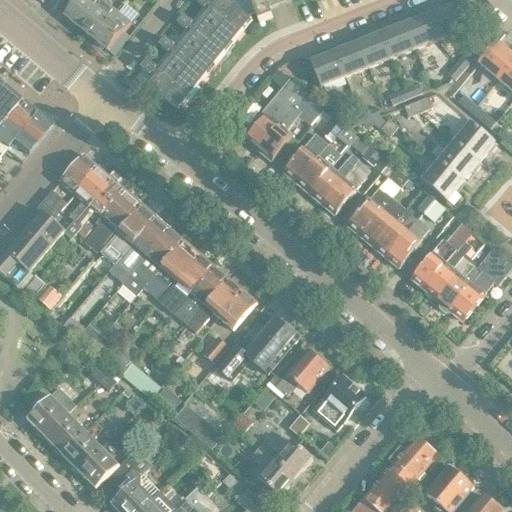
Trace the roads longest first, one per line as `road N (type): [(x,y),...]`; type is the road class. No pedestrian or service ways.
road 1 (tertiary): [(440,381),(183,162)]
road 2 (residential): [(401,0),(272,54),(243,77),(183,162)]
road 3 (residential): [(312,511),(416,387),(440,381)]
road 4 (residential): [(0,231),(108,104)]
road 5 (tertiary): [(100,97),(0,14)]
road 6 (residential): [(100,97),(179,0)]
